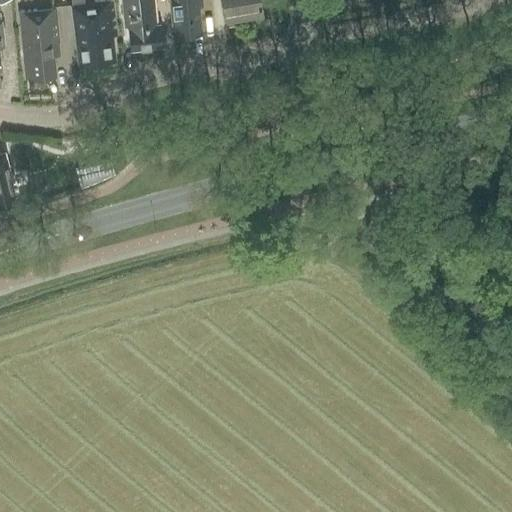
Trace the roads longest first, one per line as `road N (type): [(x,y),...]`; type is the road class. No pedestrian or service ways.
road 1 (primary): [(0,257),(117,218),(511,118)]
road 2 (residential): [(0,113),(57,119),(87,112),(159,80),(309,40)]
road 3 (residential): [(309,40),(508,0)]
